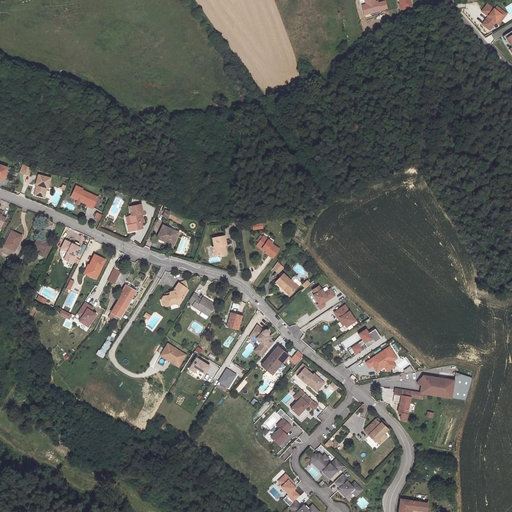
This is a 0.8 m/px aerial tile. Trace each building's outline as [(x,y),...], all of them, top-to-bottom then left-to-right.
[(410,0),(399,0),(401,6),(399,6),(400,11),(412,8),(410,0)] [(484,3),(478,11),(485,16),(479,24),(486,29),(492,21),(495,24),(501,16),(491,9),(484,3)] [(493,6),(491,9),(501,16),(503,13),(493,6)] [(511,28),(500,35),(503,40),(505,39),(507,43),(509,47),(507,49),(511,56),(511,28)] [(24,176),(27,168),(21,166),(18,174),(24,176)] [(28,197),(38,200),(40,189),(42,189),(44,180),(32,177),(30,186),(31,187),(28,197)] [(77,194),(71,192),(68,198),(70,199),(68,203),(72,205),(73,203),(77,205),(76,206),(82,209),(81,211),(87,214),(92,203),(76,196),(77,194)] [(137,216),(140,215),(138,206),(127,209),(129,218),(127,218),(129,227),(128,227),(130,233),(141,231),(139,224),(137,216)] [(96,212),(93,218),(99,221),(102,215),(96,212)] [(175,235),(160,229),(156,239),(166,243),(164,247),(171,250),(175,241),(173,240),(175,235)] [(0,248),(0,251),(10,257),(19,241),(7,235),(0,248)] [(218,255),(224,254),(224,250),(223,250),(222,248),(225,247),(224,238),(211,240),(213,249),(210,250),(212,258),(218,258),(218,255)] [(267,241),(263,246),(260,249),(269,256),(268,257),(275,263),(282,255),(275,250),(276,248),(267,241)] [(34,259),(41,262),(47,249),(35,243),(30,252),(36,255),(34,259)] [(59,262),(70,268),(78,252),(62,244),(57,254),(56,256),(56,258),(57,260),(58,261),(59,262)] [(89,270),(84,278),(92,282),(102,264),(91,258),(86,268),(89,270)] [(80,276),(84,278),(89,270),(86,268),(84,268),(80,276)] [(282,276),(277,271),(272,277),(277,282),(282,276)] [(110,272),(104,284),(110,287),(116,275),(110,272)] [(307,280),(301,285),(305,289),(310,284),(307,280)] [(274,288),(281,296),(283,295),(288,301),(296,294),(291,287),(290,288),(284,281),(274,288)] [(132,294),(122,288),(118,297),(115,303),(104,320),(109,323),(112,318),(117,321),(132,294)] [(178,302),(183,294),(175,288),(171,295),(171,296),(166,297),(165,299),(165,300),(160,302),(159,304),(160,309),(162,311),(165,311),(165,309),(172,307),(174,309),(176,309),(180,303),(178,302)] [(318,292),(312,296),(314,300),(312,301),(318,310),(316,311),(319,315),(323,313),(324,310),(323,309),(334,302),(330,296),(323,300),(321,296),(320,297),(318,292)] [(185,306),(206,318),(212,308),(199,300),(197,304),(193,301),(194,299),(191,297),(185,306)] [(86,309),(79,305),(72,315),(78,319),(77,319),(80,321),(77,326),(83,330),(91,317),(86,314),(84,312),(86,309)] [(344,312),(332,319),(337,326),(338,325),(342,332),(344,334),(354,329),(344,312)] [(235,334),(239,320),(227,317),(226,321),(228,322),(225,331),(235,334)] [(261,333),(254,327),(246,340),(249,342),(252,338),(254,340),(254,341),(259,345),(260,346),(253,354),(259,360),(271,345),(267,341),(268,340),(266,337),(266,336),(266,335),(266,333),(265,333),(264,332),(263,332),(262,332),(261,333)] [(107,339),(113,342),(116,334),(112,332),(110,337),(108,336),(107,339)] [(355,347),(347,352),(352,358),(359,354),(356,350),(360,347),(364,352),(371,347),(370,346),(369,344),(375,339),(370,332),(363,336),(361,333),(354,338),(358,345),(357,345),(355,346),(355,347)] [(106,340),(98,353),(104,357),(112,343),(106,340)] [(259,345),(251,353),(253,354),(260,346),(259,345)] [(166,346),(158,358),(172,366),(177,358),(181,360),(183,357),(166,346)] [(275,348),(258,368),(269,377),(273,372),(277,375),(282,369),(278,366),(285,358),(275,348)] [(389,365),(387,362),(392,359),(385,350),(362,367),(366,372),(369,369),(374,375),(377,373),(381,370),(382,372),(384,375),(392,369),(389,365)] [(348,361),(352,358),(347,352),(344,355),(348,361)] [(299,360),(294,354),(286,364),(292,369),(299,360)] [(177,358),(172,366),(176,369),(181,360),(177,358)] [(192,373),(195,369),(203,374),(207,367),(194,359),(187,370),(192,373)] [(351,375),(343,362),(335,367),(343,380),(351,375)] [(454,378),(452,397),(467,398),(474,376),(455,370),(454,378)] [(293,380),(301,387),(302,386),(303,385),(304,387),(304,388),(308,392),(312,388),(316,392),(320,387),(310,377),(308,379),(300,371),(293,380)] [(235,378),(226,372),(217,385),(227,391),(235,378)] [(454,378),(423,375),(423,376),(420,378),(419,380),(418,384),(422,384),(421,392),(423,393),(452,397),(454,378)] [(331,382),(329,385),(335,391),(338,387),(331,382)] [(423,398),(423,393),(421,392),(395,389),(393,403),(400,404),(399,414),(402,415),(402,419),(407,420),(412,397),(423,398)] [(313,410),(296,394),(292,398),(296,402),(293,405),(286,412),(294,419),(304,409),(309,414),(313,410)] [(275,432),(266,441),(275,449),(283,440),(281,437),(287,431),(279,423),(272,430),(275,432)] [(371,444),(384,432),(378,425),(376,427),(372,423),(361,434),(371,444)] [(328,449),(333,443),(329,439),(324,445),(328,449)] [(320,454),(315,454),(312,458),(312,463),(322,472),(323,471),(314,463),(321,455),(320,454)] [(321,455),(314,463),(323,471),(322,472),(329,479),(337,470),(338,471),(344,465),(336,459),(331,464),(327,461),(329,458),(325,455),(323,458),(322,456),(321,455)] [(340,493),(345,497),(351,492),(352,493),(354,491),(358,495),(362,490),(354,483),(351,486),(347,482),(348,481),(342,475),(334,483),(340,489),(342,491),(340,493)] [(285,500),(292,506),(294,504),(298,500),(292,493),(294,492),(291,489),(288,486),(290,485),(283,478),(276,485),(280,490),(280,491),(287,498),(285,500)] [(426,511),(427,503),(400,499),(398,511),(408,511),(408,509),(426,511)]
